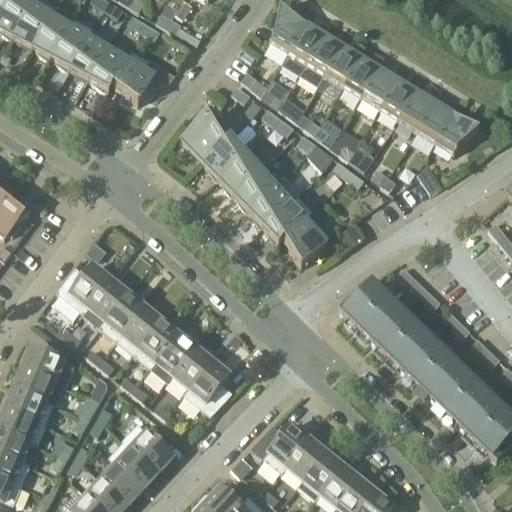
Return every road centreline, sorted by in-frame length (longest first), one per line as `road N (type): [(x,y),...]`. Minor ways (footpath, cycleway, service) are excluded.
road 1 (unclassified): [(473,511),(420,438),(295,322)]
road 2 (unclassified): [(111,197),(295,359)]
road 3 (unclassified): [(295,322),(129,178)]
road 4 (residential): [(129,178),(256,0)]
road 5 (unclassified): [(295,359),(437,511)]
road 6 (residential): [(295,359),(166,511)]
road 7 (residential): [(111,197),(0,348)]
road 8 (residential): [(295,322),(427,230)]
road 9 (unclassified): [(129,178),(0,92)]
road 10 (residential): [(427,230),(511,331)]
road 11 (unclassified): [(0,127),(111,197)]
